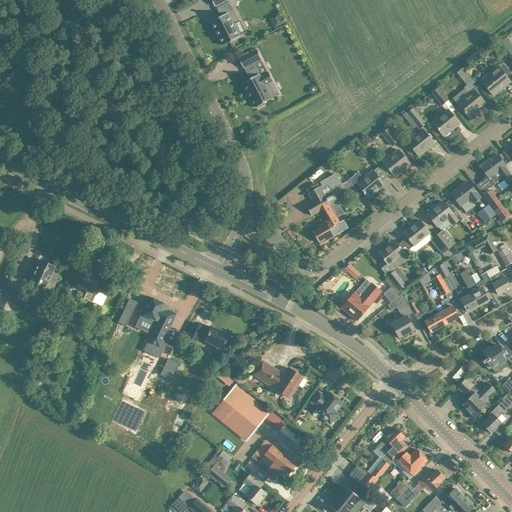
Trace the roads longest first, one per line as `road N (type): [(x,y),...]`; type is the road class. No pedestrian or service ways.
road 1 (residential): [(511,114),(322,267),(301,265),(278,240),(243,221)]
road 2 (tertiary): [(219,269),(0,162)]
road 3 (tertiary): [(243,221),(246,194),(228,136),(154,0)]
road 4 (tertiary): [(394,380),(334,331),(219,269)]
road 5 (residential): [(286,511),(394,380)]
road 6 (tertiary): [(511,500),(394,380)]
road 7 (residential): [(394,380),(511,315)]
